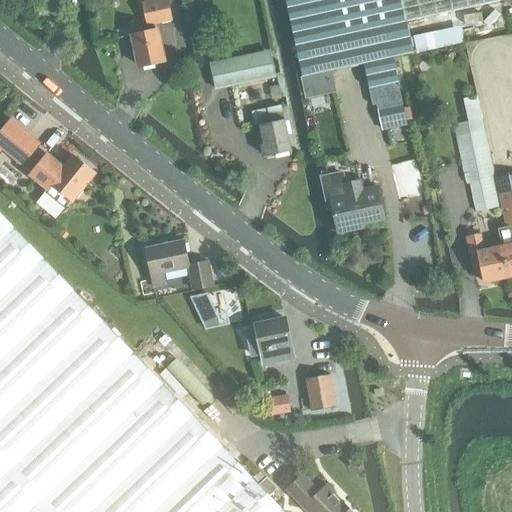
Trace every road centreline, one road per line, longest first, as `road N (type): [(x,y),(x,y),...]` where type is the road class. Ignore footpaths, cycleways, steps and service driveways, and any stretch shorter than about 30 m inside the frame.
road 1 (tertiary): [(418,330),(321,293),(0,40)]
road 2 (residential): [(412,511),(418,330)]
